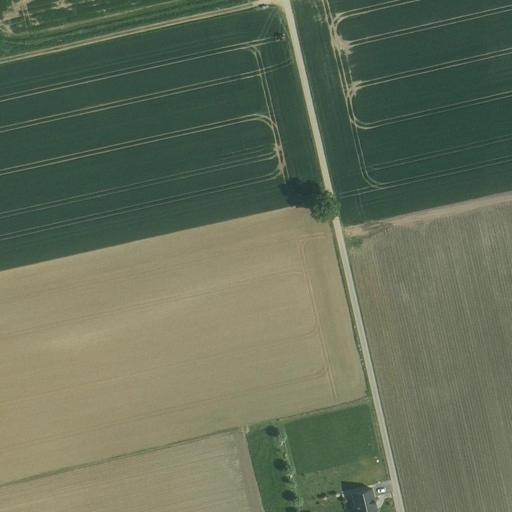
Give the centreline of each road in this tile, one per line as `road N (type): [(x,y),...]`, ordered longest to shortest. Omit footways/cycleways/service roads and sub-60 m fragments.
road 1 (unclassified): [(286,0),(402,511)]
road 2 (track): [(274,0),(0,60)]
